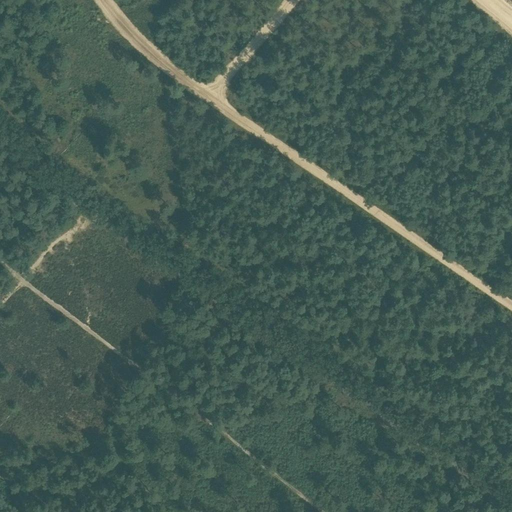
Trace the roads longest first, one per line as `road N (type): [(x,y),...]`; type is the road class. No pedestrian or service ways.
road 1 (unclassified): [(511,492),(89,200),(0,124)]
road 2 (unknown): [(326,511),(0,264)]
road 3 (unknown): [(103,0),(144,47),(211,102),(292,0)]
